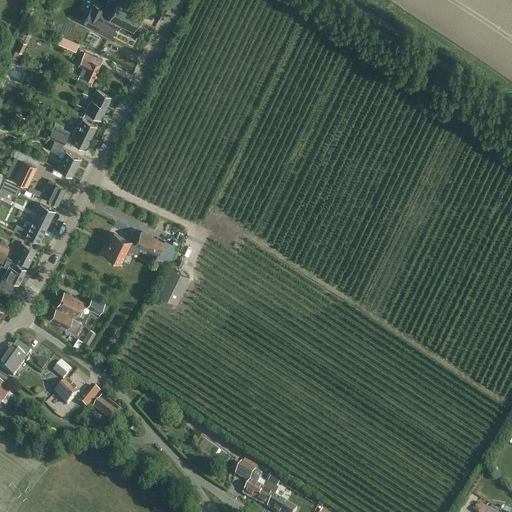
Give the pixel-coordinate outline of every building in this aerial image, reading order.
[(113,0),(109,0),(103,12),(110,16),(108,20),(132,32),(141,14),(113,0)] [(108,20),(110,16),(103,12),(103,13),(101,12),(103,9),(93,4),(83,25),(109,38),(114,27),(107,22),(108,20)] [(27,10),(24,18),(29,21),(33,12),(27,10)] [(30,36),(34,28),(27,24),(23,32),(30,36)] [(89,32),(84,43),(95,49),(101,37),(89,32)] [(61,36),(58,43),(75,50),(78,44),(61,36)] [(18,60),(25,43),(20,41),(12,58),(18,60)] [(80,76),(78,79),(91,86),(102,62),(85,53),(79,66),(87,70),(83,77),(80,76)] [(85,87),(82,92),(88,95),(91,89),(85,87)] [(94,92),(85,111),(100,118),(111,96),(97,89),(96,93),(94,92)] [(17,114),(14,120),(21,123),(24,117),(17,114)] [(71,141),(86,148),(96,126),(82,119),(71,141)] [(52,129),(49,137),(64,144),(67,137),(52,129)] [(59,154),(63,146),(53,142),(50,149),(59,154)] [(58,166),(56,165),(55,167),(57,167),(72,175),(81,159),(65,151),(58,166)] [(15,156),(5,175),(12,179),(28,186),(37,167),(21,159),(15,156)] [(4,179),(0,188),(0,195),(5,198),(8,191),(16,195),(20,187),(4,179)] [(47,184),(41,196),(58,204),(66,188),(55,183),(49,180),(47,184)] [(17,225),(14,230),(39,242),(47,226),(54,210),(40,203),(30,224),(26,221),(23,228),(17,225)] [(0,223),(14,230),(17,225),(0,216),(0,223)] [(175,248),(140,231),(134,244),(112,233),(102,254),(121,263),(127,249),(136,254),(140,247),(169,261),(175,248)] [(10,232),(7,238),(13,241),(16,234),(10,232)] [(0,253),(6,256),(9,249),(4,246),(0,243),(0,253)] [(20,243),(13,259),(28,266),(36,250),(20,243)] [(1,264),(0,265),(0,274),(18,283),(25,268),(6,259),(3,265),(1,264)] [(175,304),(188,277),(168,267),(153,298),(163,303),(165,299),(175,304)] [(13,284),(2,278),(0,282),(0,291),(8,295),(13,284)] [(86,302),(64,291),(57,305),(79,316),(86,302)] [(91,296),(86,307),(100,314),(101,310),(105,311),(108,306),(104,304),(105,303),(91,296)] [(55,309),(50,319),(60,325),(60,326),(75,334),(81,324),(71,317),(55,309)] [(90,330),(84,339),(90,342),(95,333),(90,330)] [(18,342),(9,353),(23,363),(24,361),(24,360),(26,357),(31,351),(18,342)] [(0,366),(13,376),(23,363),(9,353),(0,366)] [(63,379),(71,369),(62,361),(54,371),(63,379)] [(76,366),(67,376),(79,386),(88,375),(76,366)] [(67,405),(74,398),(79,393),(68,381),(56,393),(67,405)] [(0,384),(0,405),(2,404),(5,407),(13,396),(9,393),(10,391),(0,384)] [(87,408),(100,392),(92,386),(79,402),(86,407),(87,408)] [(118,425),(126,413),(102,395),(94,407),(118,425)] [(4,425),(2,428),(9,433),(11,429),(9,428),(10,426),(7,424),(6,426),(4,425)] [(206,450),(212,442),(198,431),(192,440),(206,450)] [(62,450),(72,441),(66,434),(56,443),(62,450)] [(257,484),(259,481),(261,477),(260,474),(242,464),(235,475),(250,483),(248,486),(243,494),(257,502),(267,485),(266,485),(264,489),(257,484)] [(270,478),(268,483),(276,488),(279,483),(270,478)] [(277,491),(267,485),(257,502),(267,508),(274,511),(294,511),(296,509),(274,496),(277,491)]
